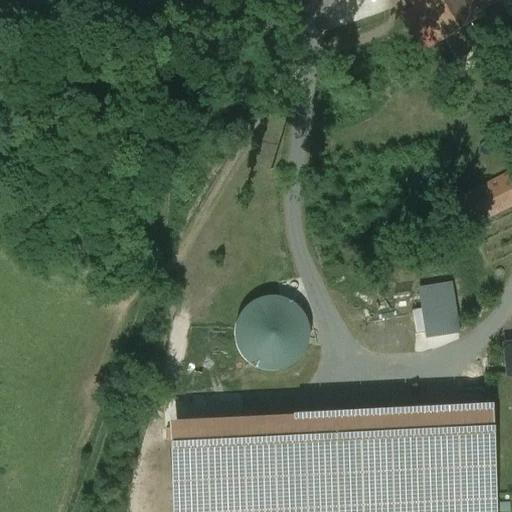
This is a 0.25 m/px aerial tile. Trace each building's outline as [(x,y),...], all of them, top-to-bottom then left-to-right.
[(453,53),(477,38),(468,23),(478,16),(467,0),(395,0),(426,48),(443,38),(453,53)] [(460,145),(382,184),(396,212),(474,173),(460,145)] [(461,215),(467,227),(511,204),(511,174),(455,202),(461,215)] [(451,278),(437,282),(450,328),(463,324),(451,278)] [(296,307),(287,301),(277,298),(266,298),(256,301),(247,306),(240,314),(236,324),(234,334),(235,345),(240,354),(246,362),(255,368),(265,371),(276,371),(286,369),(295,363),(302,355),(307,346),(308,335),(307,325),(303,315),(296,307)] [(488,511),(484,408),(177,425),(179,511),(488,511)]
